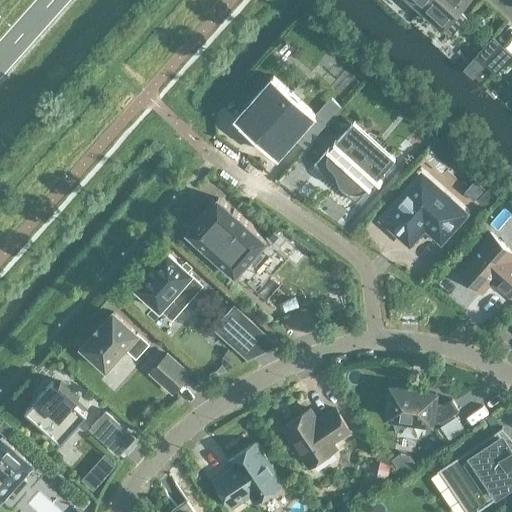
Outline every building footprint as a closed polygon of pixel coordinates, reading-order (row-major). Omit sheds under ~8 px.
[(464,0),(429,0),(423,7),(452,34),(467,17),(458,8),(464,0)] [(476,55),(486,64),(503,45),(493,36),(476,55)] [(511,55),(511,53),(503,45),(486,64),(496,73),(511,55)] [(274,75),(235,118),(278,156),(317,114),(274,75)] [(356,130),(352,131),(348,132),(344,134),(341,137),(339,140),(338,142),(336,139),(334,141),(335,142),(330,148),(329,147),(327,149),(328,149),(314,164),(356,202),(369,186),(370,187),(373,184),(372,183),(376,179),(381,183),(382,181),(378,177),(380,174),(383,174),(385,172),(384,169),(386,166),(386,162),(385,158),(379,154),(376,152),(374,149),(372,145),(372,141),(370,137),(367,134),(363,132),(360,131),(356,130)] [(422,176),(384,218),(409,241),(421,228),(421,224),(428,223),(428,227),(441,238),(464,213),(422,176)] [(489,189),(480,200),(488,208),(497,196),(489,189)] [(190,230),(188,232),(236,275),(266,240),(252,228),(253,227),(234,209),(233,210),(219,198),(207,211),(205,209),(188,228),(190,230)] [(509,295),(511,291),(511,259),(511,257),(511,251),(490,232),(457,269),(482,291),(494,278),(498,282),(496,284),(509,295)] [(166,253),(156,265),(155,264),(147,272),(148,273),(137,285),(136,287),(137,288),(159,308),(161,309),(162,308),(172,318),(202,284),(191,274),(192,273),(191,272),(190,272),(168,251),(166,253)] [(255,324),(234,306),(214,328),(235,347),(255,324)] [(113,311),(101,325),(100,324),(99,325),(100,326),(95,332),(94,331),(93,332),(94,333),(82,346),(106,369),(125,348),(136,358),(150,343),(137,332),(113,311)] [(167,353),(151,371),(173,391),(189,373),(167,353)] [(52,381),(26,410),(38,421),(36,423),(49,435),(52,433),(62,442),(88,413),(75,402),(79,397),(61,381),(57,385),(52,381)] [(436,393),(392,387),(387,416),(403,418),(403,419),(416,421),(417,420),(433,422),(433,421),(439,422),(460,409),(452,399),(444,404),(435,403),(436,393)] [(310,408),(283,427),(309,466),(336,448),(332,442),(350,430),(336,408),(325,416),(326,418),(319,422),(310,408)] [(92,426),(107,439),(121,424),(106,410),(92,426)] [(450,438),(464,429),(456,417),(442,426),(450,438)] [(466,511),(475,511),(511,487),(511,436),(502,426),(438,469),(466,511)] [(2,436),(0,438),(0,497),(10,486),(16,491),(27,480),(21,474),(32,462),(2,436)] [(282,484),(255,442),(228,459),(233,466),(213,480),(232,508),(252,494),(256,501),(282,484)] [(107,450),(83,476),(94,487),(118,461),(107,450)] [(391,463),(380,461),(377,475),(388,478),(391,463)] [(195,511),(187,499),(175,508),(172,511),(195,511)]
